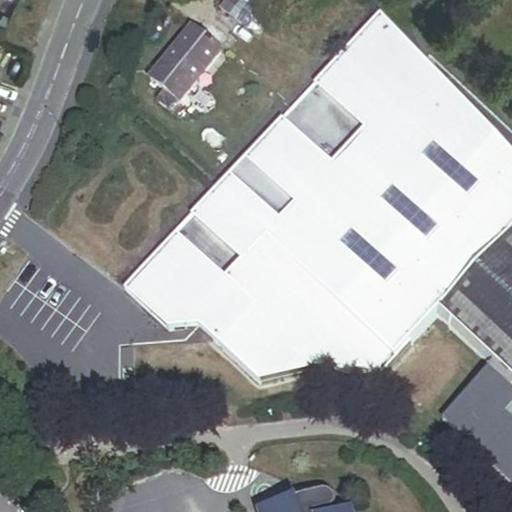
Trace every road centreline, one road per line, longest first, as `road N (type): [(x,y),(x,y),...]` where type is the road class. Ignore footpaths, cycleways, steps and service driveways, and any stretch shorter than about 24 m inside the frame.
road 1 (residential): [(0,188),(82,0)]
road 2 (track): [(418,0),(416,36),(511,147)]
